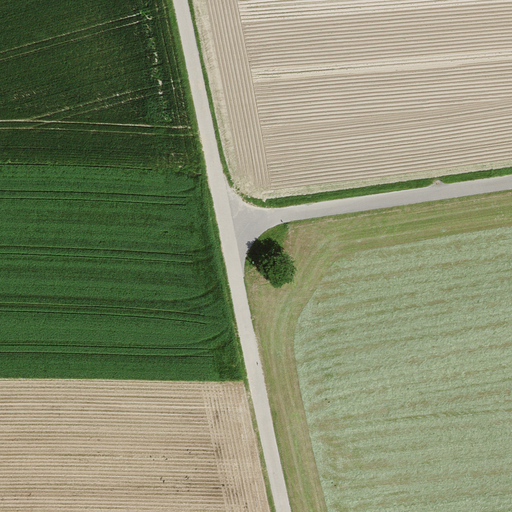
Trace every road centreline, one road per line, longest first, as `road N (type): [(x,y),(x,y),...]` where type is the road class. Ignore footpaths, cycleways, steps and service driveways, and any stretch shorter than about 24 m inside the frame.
road 1 (track): [(180,0),(284,511)]
road 2 (track): [(226,224),(511,183)]
